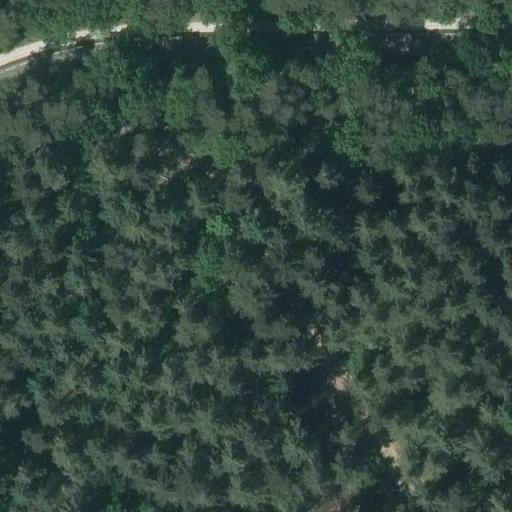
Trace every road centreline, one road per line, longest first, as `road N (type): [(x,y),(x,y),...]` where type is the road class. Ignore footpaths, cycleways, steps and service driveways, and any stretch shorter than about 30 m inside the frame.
road 1 (tertiary): [(0,85),(108,51),(511,45)]
road 2 (track): [(198,153),(423,511)]
road 3 (track): [(511,160),(198,153)]
road 4 (track): [(198,153),(0,156)]
